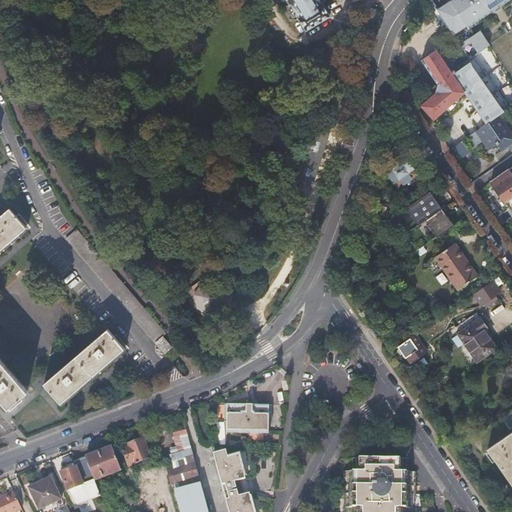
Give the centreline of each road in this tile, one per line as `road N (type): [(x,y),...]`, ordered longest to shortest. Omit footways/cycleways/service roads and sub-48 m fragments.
road 1 (residential): [(319,277),(365,149),(378,69)]
road 2 (residential): [(199,386),(0,463)]
road 3 (residential): [(199,386),(212,387),(285,347),(307,324),(319,277)]
road 4 (residential): [(319,277),(263,342),(199,386)]
road 5 (residential): [(394,394),(336,436),(292,511)]
road 6 (residential): [(378,69),(461,191)]
road 7 (residential): [(394,394),(474,511)]
road 8 (residential): [(319,277),(394,394)]
